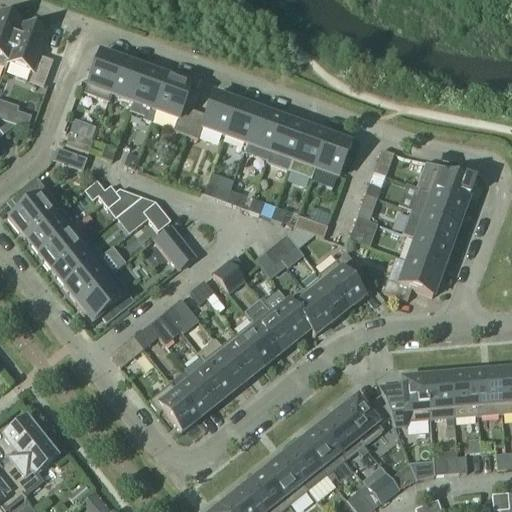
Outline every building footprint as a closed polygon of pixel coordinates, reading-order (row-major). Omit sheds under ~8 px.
[(0,72),(3,73),(20,27),(0,19),(0,72)] [(20,27),(3,73),(5,67),(31,77),(28,85),(41,90),(50,66),(37,61),(46,37),(20,27)] [(108,99),(120,66),(97,58),(82,98),(105,106),(108,99)] [(130,108),(143,74),(120,66),(108,99),(130,108)] [(130,108),(127,116),(142,122),(141,125),(149,128),(153,116),(165,83),(143,74),(130,108)] [(183,140),(192,116),(181,112),(189,91),(165,83),(153,116),(176,124),(171,136),(183,140)] [(222,141),(234,108),(211,99),(204,120),(192,116),(183,140),(196,144),(200,133),(222,141)] [(245,149),(257,116),(234,108),(222,141),(245,149)] [(29,121),(15,116),(10,129),(25,134),(29,121)] [(245,149),(242,157),(264,165),(267,158),(279,124),(257,116),(245,149)] [(264,165),(263,169),(286,177),(290,166),(302,133),(279,124),(267,158),(264,165)] [(72,125),(67,138),(90,146),(95,134),(72,125)] [(290,166),(286,177),(308,185),(312,174),(325,141),(302,133),(290,166)] [(90,146),(67,138),(63,150),(86,158),(90,146)] [(312,174),(308,185),(330,193),(334,182),(336,183),(348,149),(325,141),(312,174)] [(103,151),(99,163),(109,167),(114,155),(103,151)] [(380,155),(371,177),(383,182),(392,159),(380,155)] [(126,159),(121,172),(132,175),(134,168),(136,163),(126,159)] [(171,172),(137,160),(136,163),(134,168),(132,175),(165,188),(171,172)] [(54,185),(66,189),(72,169),(60,165),(54,185)] [(422,197),(463,211),(471,187),(453,180),(452,184),(430,176),(422,197)] [(59,215),(35,185),(8,205),(16,215),(5,223),(16,237),(18,236),(23,243),(59,215)] [(201,201),(211,205),(216,193),(205,189),(201,201)] [(363,200),(375,204),(379,194),(367,189),(363,200)] [(95,202),(100,209),(113,199),(108,192),(95,202)] [(454,234),(463,211),(422,197),(429,200),(421,221),(454,234)] [(228,198),(223,210),(234,214),(238,202),(228,198)] [(113,199),(100,209),(105,215),(118,205),(113,199)] [(246,217),(256,221),(261,209),(250,205),(246,217)] [(140,219),(145,225),(158,215),(153,209),(140,219)] [(355,222),(367,227),(371,216),(359,212),(355,222)] [(268,226),(279,230),(283,218),(273,214),(268,226)] [(59,215),(23,243),(36,259),(71,231),(59,215)] [(158,215),(145,225),(155,238),(168,228),(158,215)] [(410,217),(401,240),(413,244),(446,256),(454,234),(421,221),(410,217)] [(295,222),(291,234),(314,243),(319,231),(295,222)] [(49,275),(84,247),(71,231),(36,259),(49,275)] [(192,263),(173,239),(168,232),(152,245),(176,276),(192,263)] [(347,245),(359,249),(363,239),(350,234),(347,245)] [(438,279),(446,256),(413,244),(405,267),(438,279)] [(61,291),(89,269),(77,254),(84,248),(84,247),(49,275),(61,291)] [(269,254),(279,266),(285,261),(275,249),(269,254)] [(271,272),(279,266),(269,254),(261,260),(271,272)] [(316,280),(344,316),(362,302),(351,289),(362,281),(344,259),(316,280)] [(226,267),(236,279),(243,274),(233,261),(226,267)] [(89,269),(61,291),(74,307),(109,279),(97,263),(89,269)] [(226,267),(211,279),(226,299),(242,286),(236,279),(226,267)] [(430,302),(438,279),(405,267),(396,289),(385,285),(380,297),(405,306),(409,294),(430,302)] [(109,279),(74,307),(80,314),(78,315),(89,329),(99,322),(104,328),(124,312),(117,304),(125,298),(109,279)] [(328,329),(344,316),(316,280),(315,281),(317,283),(302,295),(328,329)] [(195,292),(205,304),(211,299),(201,287),(195,292)] [(197,310),(205,304),(195,292),(187,298),(197,310)] [(302,295),(285,308),(312,341),(328,329),(302,295)] [(312,342),(312,341),(285,308),(269,320),(292,348),(307,336),(312,342)] [(170,312),(163,317),(172,330),(179,324),(170,312)] [(163,317),(156,323),(165,336),(172,330),(163,317)] [(249,327),(276,361),(292,348),(269,320),(254,333),(249,327)] [(167,341),(154,324),(146,330),(159,347),(167,341)] [(249,327),(233,340),(260,374),(276,361),(249,327)] [(131,343),(141,355),(148,350),(138,337),(131,343)] [(244,386),(260,374),(233,340),(217,353),(244,386)] [(118,374),(141,355),(131,343),(108,361),(118,374)] [(228,399),(244,386),(217,353),(201,365),(198,362),(228,399)] [(212,412),(228,399),(198,362),(182,375),(212,412)] [(168,389),(196,425),(212,412),(182,375),(189,384),(174,396),(168,389)] [(511,376),(495,378),(499,421),(511,419),(511,376)] [(495,378),(471,380),(475,422),(499,421),(495,378)] [(471,380),(448,382),(451,424),(474,422),(475,422),(471,380)] [(448,382),(424,383),(427,426),(443,425),(444,432),(452,431),(451,424),(448,382)] [(400,398),(379,400),(388,423),(402,422),(402,428),(427,426),(424,383),(399,385),(400,398)] [(178,438),(196,425),(168,389),(146,406),(156,419),(160,416),(178,438)] [(354,403),(335,418),(361,452),(381,436),(377,432),(388,423),(379,400),(362,413),(354,403)] [(335,418),(316,433),(342,467),(356,456),(360,462),(366,458),(361,452),(335,418)] [(15,460),(0,471),(0,475),(21,501),(39,487),(33,479),(52,464),(36,444),(39,441),(29,428),(25,431),(22,426),(2,443),(15,460)] [(316,433),(297,448),(324,482),(324,481),(329,488),(334,484),(329,478),(342,467),(316,433)] [(297,448),(278,463),(305,497),(324,482),(297,448)] [(510,458),(502,459),(503,474),(511,474),(510,458)] [(503,474),(502,459),(493,460),(495,475),(503,474)] [(454,463),(455,479),(465,478),(463,462),(454,463)] [(263,476),(259,478),(286,511),(305,497),(278,463),(263,476)] [(454,463),(446,464),(447,479),(455,479),(454,463)] [(423,468),(404,472),(407,484),(426,479),(423,468)] [(0,511),(6,511),(21,501),(0,475),(0,511)] [(259,478),(241,493),(255,511),(285,511),(286,511),(259,478)] [(375,491),(367,498),(377,510),(385,504),(385,503),(375,491)] [(255,511),(241,493),(222,508),(225,511),(255,511)] [(374,511),(377,510),(367,498),(361,502),(369,511),(374,511)] [(498,511),(497,499),(489,499),(489,511),(498,511)]
